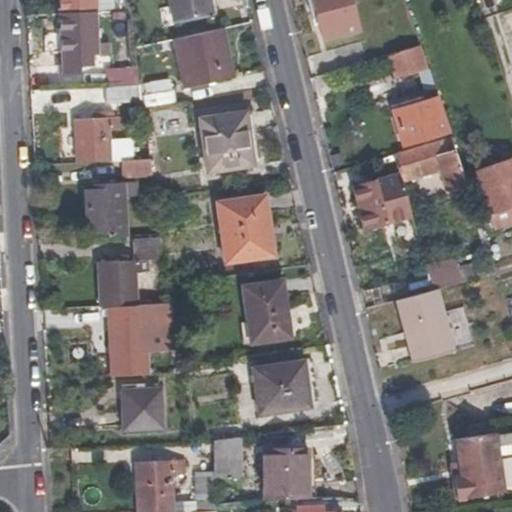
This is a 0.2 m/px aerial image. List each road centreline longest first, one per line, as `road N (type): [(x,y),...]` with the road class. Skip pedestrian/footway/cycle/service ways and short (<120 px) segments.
road 1 (residential): [(0,0),(18,481)]
road 2 (residential): [(361,417),(266,0)]
road 3 (residential): [(511,366),(361,417)]
